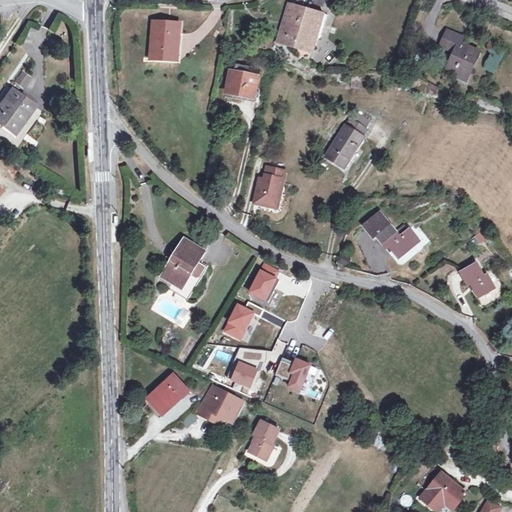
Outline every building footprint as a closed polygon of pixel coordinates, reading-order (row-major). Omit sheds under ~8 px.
[(288,28),(284,27),(279,42),(291,45),(292,41),(313,47),(317,37),(323,14),(324,13),(291,3),(287,18),(290,19),(288,28)] [(327,15),(323,14),(317,37),(321,38),(327,15)] [(176,46),(180,46),(181,24),(154,22),(152,59),(175,60),(176,46)] [(458,75),(467,79),(480,52),(462,43),(464,37),(450,31),(443,46),(456,52),(448,71),(458,75)] [(310,61),(313,47),(292,41),(291,45),(288,54),(310,61)] [(493,76),(503,62),(493,56),(484,69),(493,76)] [(23,87),(30,77),(24,72),(16,82),(23,87)] [(255,99),(260,78),(232,72),(227,93),(255,99)] [(6,100),(1,108),(0,107),(0,122),(15,134),(36,106),(12,88),(4,99),(6,100)] [(350,120),(365,129),(369,122),(354,113),(350,120)] [(350,120),(327,157),(345,168),(368,131),(365,129),(350,120)] [(280,196),(286,172),(267,168),(265,180),(260,179),(254,204),(273,208),(275,199),(280,196)] [(412,230),(402,237),(382,212),(364,226),(375,239),(378,237),(388,248),(391,246),(400,258),(421,241),(412,230)] [(482,243),(487,239),(481,232),(476,236),(482,243)] [(177,254),(174,259),(163,277),(173,284),(170,290),(188,300),(208,267),(200,262),(207,252),(205,251),(209,245),(208,242),(201,237),(196,245),(185,239),(177,254)] [(168,256),(174,259),(177,254),(171,250),(168,256)] [(349,264),(352,256),(344,254),(341,261),(349,264)] [(488,274),(485,275),(478,262),(461,272),(470,286),(472,284),(480,297),(497,288),(488,274)] [(252,294),(270,303),(281,282),(276,279),(280,272),(266,265),(252,294)] [(241,307),(226,332),(241,340),(255,315),(262,318),(266,311),(251,303),(247,310),(241,307)] [(269,351),(242,349),(225,377),(246,390),(262,363),(268,364),(269,351)] [(290,388),(302,393),(312,366),(298,360),(295,366),(283,361),(277,376),(292,383),(290,388)] [(175,406),(190,392),(174,375),(149,399),(162,412),(173,403),(175,406)] [(245,402),(211,385),(199,410),(204,413),(203,416),(212,421),(216,415),(225,419),(234,424),(245,402)] [(193,413),(181,422),(187,429),(199,420),(193,413)] [(216,415),(212,421),(221,426),(225,419),(216,415)] [(356,426),(362,428),(367,418),(361,416),(356,426)] [(263,421),(255,436),(257,437),(250,452),(268,461),(275,445),(274,444),(280,430),(263,421)] [(427,477),(434,483),(443,473),(435,467),(427,477)] [(457,506),(467,494),(443,473),(434,483),(422,498),(436,510),(443,501),(449,500),(457,506)] [(490,500),(486,505),(497,511),(499,511),(502,508),(490,500)]
